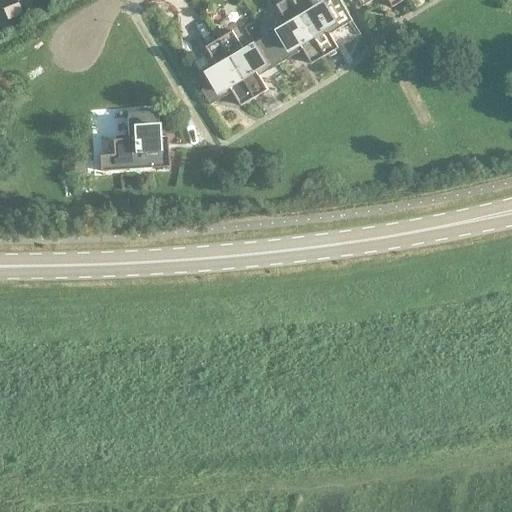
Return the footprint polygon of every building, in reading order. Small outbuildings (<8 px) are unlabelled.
[(325,55),(292,0),(282,0),(276,4),(288,23),(266,36),(281,62),(303,49),(312,63),(325,55)] [(310,0),(292,0),(325,55),(338,47),(330,33),(352,19),(340,0),(325,0),(314,7),(310,0)] [(220,9),(207,17),(255,97),(268,89),(260,75),(281,62),(266,36),(244,49),(220,9)] [(255,97),(207,17),(194,25),(217,65),(195,78),(211,104),(233,91),(241,105),(255,97)] [(100,170),(169,165),(167,134),(159,135),(157,109),(127,111),(128,137),(112,138),(113,153),(99,154),(100,170)] [(85,159),(73,160),(73,172),(86,171),(85,159)]
